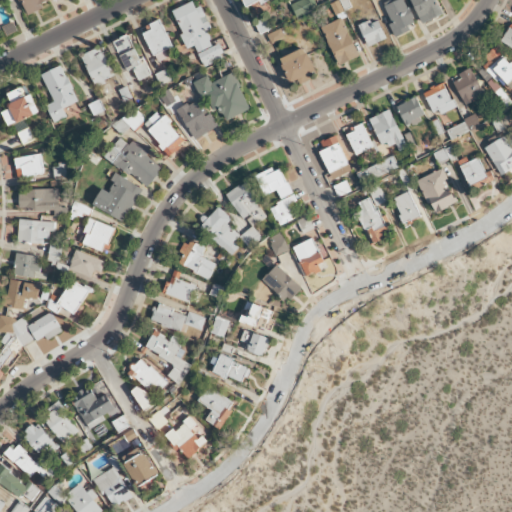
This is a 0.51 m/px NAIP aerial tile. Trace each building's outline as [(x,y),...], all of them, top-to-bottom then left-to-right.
[(19,0),(46,0),(41,4),(43,9),(28,15),(22,2),(20,2),(19,0)] [(408,25),(415,22),(404,0),(393,0),(382,5),(397,36),(410,30),(408,25)] [(410,0),(422,24),(443,14),(436,0),(410,0)] [(173,11),(193,1),(197,9),(202,8),(206,15),(213,29),(208,32),(211,38),(210,40),(212,45),(199,52),(195,46),(187,48),(181,35),(184,33),(173,11)] [(337,66),(358,57),(343,18),(321,26),(337,66)] [(367,46),(386,38),(377,18),(358,26),(367,46)] [(154,57),(157,62),(170,57),(166,50),(172,45),(160,21),(150,25),(152,29),(143,33),(154,57)] [(285,37),(280,28),(267,35),(271,44),(285,37)] [(511,28),(511,29),(508,28),(500,41),(511,48),(511,28)] [(107,45),(127,35),(149,76),(141,80),(133,69),(123,72),(107,45)] [(81,57),(99,46),(102,51),(104,52),(114,75),(105,81),(105,84),(96,86),(81,57)] [(297,79),(299,83),(311,79),(309,74),(314,72),(306,48),(280,57),(288,82),(297,79)] [(511,79),(511,64),(497,48),(481,62),(503,88),(511,79)] [(42,75),(61,66),(78,101),(64,110),(67,117),(55,123),(46,105),(55,101),(42,75)] [(452,78),(464,105),(484,95),(471,69),(452,78)] [(251,109),(234,72),(211,82),(208,75),(194,82),(202,99),(207,97),(214,112),(220,109),(226,121),(251,109)] [(424,91),(433,115),(454,107),(445,83),(424,91)] [(2,114),(9,108),(11,103),(7,94),(26,85),(39,111),(9,127),(2,114)] [(194,141),(216,129),(195,93),(184,99),(181,94),(171,100),(194,141)] [(425,118),(417,97),(397,104),(405,125),(425,118)] [(133,130),(145,118),(135,107),(115,126),(122,134),(130,127),(133,130)] [(399,151),(407,147),(390,109),(370,118),(384,148),(395,143),(399,151)] [(142,126),(171,155),(186,141),(158,111),(142,126)] [(372,148),(363,123),(345,129),(354,154),(372,148)] [(320,151),(332,179),(351,171),(336,135),(321,141),(324,150),(320,151)] [(485,146),(499,175),(511,169),(511,148),(506,136),(485,146)] [(106,155),(146,188),(164,167),(132,141),(129,144),(120,137),(106,155)] [(15,157),(16,169),(22,169),(22,176),(43,174),(41,154),(15,157)] [(486,172),(478,157),(460,166),(470,186),(477,182),(480,186),(494,179),(490,171),(486,172)] [(361,183),(399,172),(395,159),(357,170),(361,183)] [(256,176),(264,196),(277,190),(282,202),(270,207),(278,226),(296,218),(289,204),(295,202),(280,165),(256,176)] [(418,180),(434,214),(457,202),(441,168),(418,180)] [(123,222),(143,189),(117,174),(107,191),(103,188),(93,204),(123,222)] [(261,200),(247,180),(226,195),(250,228),(267,216),(257,203),(261,200)] [(362,187),(365,195),(370,193),(375,206),(386,201),(378,181),(362,187)] [(59,207),(59,189),(20,189),(20,210),(54,210),(54,216),(67,216),(67,207),(59,207)] [(392,199),(405,225),(421,217),(409,191),(392,199)] [(358,202),(362,211),(352,214),(355,222),(363,219),(372,241),(389,235),(374,196),(358,202)] [(239,246),(234,242),(240,234),(227,224),(231,218),(217,207),(200,228),(233,254),(239,246)] [(105,251),(114,227),(90,218),(81,242),(105,251)] [(55,221),(19,220),(18,241),(50,242),(50,231),(55,231),(55,221)] [(268,237),(275,255),(289,250),(282,232),(268,237)] [(324,268),(312,238),(293,247),(305,276),(324,268)] [(209,279),(216,264),(201,256),(205,247),(188,239),(181,252),(184,253),(178,264),(209,279)] [(60,259),(61,244),(51,244),(50,259),(60,259)] [(99,278),(105,260),(75,251),(70,269),(99,278)] [(41,257),(18,252),(13,274),(36,279),(41,257)] [(301,286),(276,264),(262,280),(286,302),(301,286)] [(164,294),(190,303),(196,285),(178,278),(180,273),(172,270),(164,294)] [(49,299),(45,306),(56,312),(60,306),(76,315),(91,289),(72,279),(58,304),(49,299)] [(23,309),(25,298),(38,299),(40,284),(10,280),(8,295),(3,294),(2,306),(23,309)] [(275,311),(247,301),(240,320),(268,330),(275,311)] [(182,330),(186,312),(155,305),(151,323),(182,330)] [(201,330),(206,318),(189,311),(184,324),(201,330)] [(62,331),(53,312),(28,325),(23,317),(16,321),(11,312),(0,318),(0,328),(3,334),(13,329),(22,346),(35,340),(35,341),(45,336),(47,339),(62,331)] [(228,320),(215,317),(212,334),(225,336),(228,320)] [(145,349),(175,363),(168,377),(182,384),(191,364),(180,360),(184,351),(177,347),(181,339),(172,335),(170,339),(153,331),(145,349)] [(0,354),(0,378),(4,373),(0,369),(0,368),(6,360),(11,363),(24,344),(7,332),(0,341),(6,346),(0,355),(0,354)] [(249,343),(247,352),(264,355),(268,336),(243,332),(241,341),(249,343)] [(213,371),(243,384),(250,368),(220,355),(213,371)] [(167,382),(141,358),(129,371),(155,396),(167,382)] [(145,410),(153,404),(141,385),(132,391),(145,410)] [(236,404),(209,385),(198,400),(212,411),(205,419),(218,428),(236,404)] [(88,429),(105,420),(102,415),(114,409),(107,394),(97,399),(91,387),(76,394),(79,400),(75,403),(88,429)] [(80,431),(58,401),(41,414),(63,443),(80,431)] [(157,429),(172,418),(164,407),(149,418),(157,429)] [(118,432),(129,426),(124,416),(113,421),(118,432)] [(192,428),(197,425),(191,417),(167,435),(185,459),(205,444),(192,428)] [(22,433),(45,459),(59,447),(36,421),(22,433)] [(40,458),(36,462),(15,442),(5,452),(30,477),(36,471),(47,480),(55,472),(40,458)] [(143,452),(134,458),(133,456),(124,462),(139,487),(158,475),(143,452)] [(118,471),(122,469),(115,455),(108,458),(113,468),(96,477),(111,508),(132,498),(118,471)] [(29,480),(26,484),(0,463),(0,483),(20,499),(24,494),(32,500),(40,489),(29,480)] [(60,504),(66,499),(77,511),(102,511),(105,509),(89,491),(87,492),(80,483),(65,496),(55,485),(48,491),(60,504)] [(53,511),(58,505),(46,495),(33,511),(53,511)] [(11,511),(27,511),(30,508),(19,501),(11,511)]
